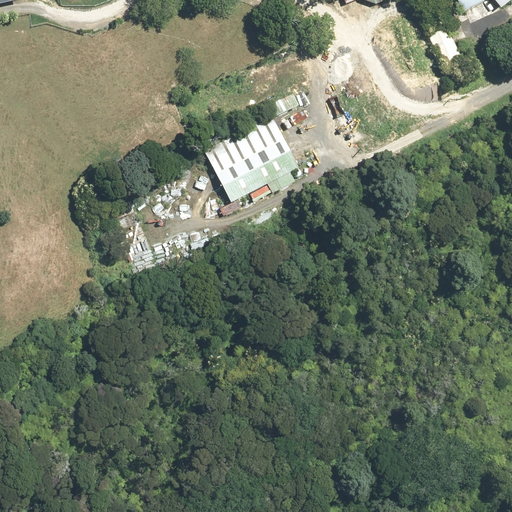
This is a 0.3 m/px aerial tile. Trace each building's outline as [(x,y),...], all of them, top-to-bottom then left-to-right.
[(319,0),(304,7),(309,18),(328,10),(323,0),(319,0)] [(455,0),(461,10),(480,0),(492,0),(497,5),(503,0),(455,0)] [(390,18),(373,25),(377,34),(373,36),(378,46),(405,34),(400,24),(409,20),(401,2),(385,8),(390,18)] [(446,27),(427,36),(443,71),(462,63),(446,27)] [(291,95),(268,106),(273,116),(296,105),(291,95)] [(349,124),(336,96),(323,102),(329,116),(325,117),(329,125),(333,123),(336,130),(349,124)] [(264,182),(270,192),(292,180),(287,170),(295,166),(269,116),(202,151),(228,201),(264,182)]
